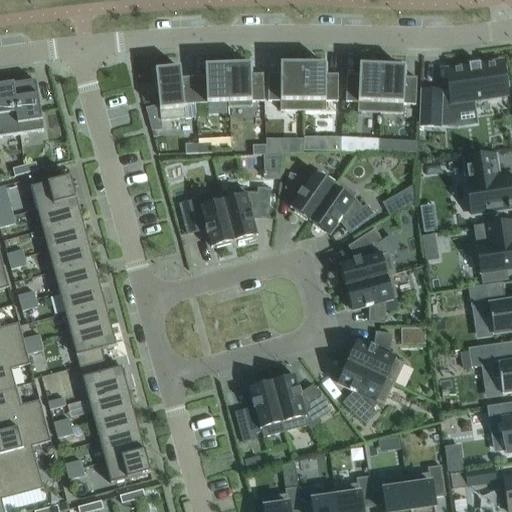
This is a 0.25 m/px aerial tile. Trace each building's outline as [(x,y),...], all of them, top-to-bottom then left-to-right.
[(442,93),(419,92),(418,127),(441,128),(441,120),(456,117),(456,113),(474,110),(473,102),(507,97),(502,63),(479,66),(479,64),(468,66),(468,68),(445,71),(449,96),(442,98),(442,93)] [(302,112),(302,65),(280,65),(280,75),(268,75),(267,102),(279,103),(279,112),(302,112)] [(325,66),(302,65),(302,112),(325,112),(325,103),(337,103),(337,76),(325,76),(325,66)] [(250,66),(227,67),(229,104),(227,104),(228,109),(251,108),(251,103),(263,102),(262,75),(250,76),(250,66)] [(229,104),(227,67),(205,67),(205,78),(193,78),(195,106),(206,105),(227,104),(229,104)] [(379,114),(382,68),(359,67),(358,77),(346,76),(345,103),(357,104),(357,113),(379,114)] [(404,68),(382,68),(379,114),(402,115),(402,106),(415,106),(416,79),(404,78),(404,68)] [(195,106),(193,78),(181,79),(180,69),(155,72),(160,122),(185,119),(183,106),(195,106)] [(43,133),(35,83),(12,86),(19,136),(43,133)] [(0,139),(19,136),(12,86),(0,87),(0,139)] [(119,117),(133,116),(132,87),(118,88),(119,117)] [(330,153),(340,153),(340,140),(330,140),(330,153)] [(497,156),(511,156),(511,143),(497,144),(497,156)] [(197,145),(184,146),(185,156),(198,155),(197,145)] [(198,155),(211,154),(210,145),(197,145),(198,155)] [(302,145),(289,145),(289,155),(302,155),(302,145)] [(378,145),(365,145),(365,155),(378,155),(378,145)] [(378,155),(391,156),(391,146),(378,145),(378,155)] [(252,147),(252,157),(264,157),(265,156),(265,147),(252,147)] [(265,156),(264,157),(264,180),(279,180),(283,156),(265,156)] [(471,216),(511,210),(511,177),(497,180),(493,157),(463,162),(471,216)] [(37,171),(35,164),(23,167),(25,174),(37,171)] [(25,174),(23,167),(12,171),(14,178),(25,174)] [(307,220),(309,222),(336,185),(335,184),(317,172),(310,181),(289,175),(284,189),(301,194),(291,209),(294,212),(293,213),(305,222),(307,220)] [(70,179),(30,189),(36,211),(76,200),(70,179)] [(336,185),(309,222),(312,224),(311,226),(324,235),(325,233),(328,235),(339,220),(349,235),(374,216),(366,206),(361,209),(354,199),(357,195),(337,181),(335,184),(336,185)] [(242,188),(220,194),(233,243),(237,242),(237,244),(252,240),(251,238),(255,237),(251,219),(268,220),(270,189),(256,188),(256,194),(244,193),(242,188)] [(233,243),(220,194),(198,200),(202,215),(182,220),(186,235),(206,230),(211,248),(215,247),(216,249),(230,245),(230,243),(233,243)] [(396,221),(426,211),(421,195),(391,205),(396,221)] [(81,221),(76,200),(36,211),(42,232),(81,221)] [(0,220),(12,218),(10,210),(0,212),(0,220)] [(12,218),(0,220),(0,229),(14,225),(12,218)] [(87,242),(81,221),(42,232),(47,253),(87,242)] [(511,222),(474,228),(478,249),(476,249),(480,275),(481,275),(483,283),(505,280),(504,272),(511,270),(511,222)] [(381,242),(374,230),(348,247),(358,262),(340,267),(341,271),(339,271),(343,286),(345,285),(346,289),(391,277),(391,278),(395,277),(388,254),(384,255),(377,245),(381,242)] [(92,262),(87,242),(47,253),(53,273),(92,262)] [(23,259),(21,251),(6,256),(8,263),(23,259)] [(26,267),(23,259),(8,263),(10,271),(26,267)] [(98,284),(92,262),(53,273),(58,294),(98,284)] [(0,290),(8,289),(3,268),(0,268),(0,290)] [(396,299),(391,278),(391,277),(346,289),(347,292),(345,293),(349,307),(351,307),(352,311),(370,306),(369,324),(384,325),(385,308),(395,309),(395,299),(396,299)] [(104,305),(98,284),(58,294),(64,315),(104,305)] [(511,301),(504,303),(502,285),(467,290),(470,309),(480,308),(483,321),(490,320),(492,336),(511,333),(511,301)] [(17,297),(19,305),(35,301),(33,293),(17,297)] [(37,309),(35,301),(19,305),(21,313),(37,309)] [(109,325),(104,305),(64,315),(70,336),(109,325)] [(0,351),(24,345),(19,327),(18,325),(0,329),(0,351)] [(115,347),(109,325),(70,336),(78,369),(104,362),(101,351),(115,347)] [(403,364),(388,358),(391,336),(376,334),(374,351),(357,343),(356,347),(354,346),(347,360),(349,361),(348,364),(393,385),(403,364)] [(38,336),(23,340),(25,348),(40,344),(38,336)] [(42,352),(40,344),(25,348),(27,356),(42,352)] [(511,393),(511,353),(511,344),(468,350),(467,350),(470,370),(489,367),(491,380),(499,379),(501,396),(511,393)] [(10,371),(29,366),(24,345),(0,351),(0,393),(15,389),(10,371)] [(107,372),(104,362),(78,369),(87,401),(127,390),(121,369),(107,372)] [(393,385),(348,364),(346,367),(344,367),(338,380),(340,381),(338,385),(355,393),(343,406),(365,426),(374,417),(370,413),(378,404),(383,406),(393,385)] [(274,382),(275,384),(271,385),(285,433),(307,427),(305,423),(316,416),(319,420),(330,413),(313,387),(298,397),(294,379),(290,380),(289,378),(274,382)] [(285,433),(271,385),(268,386),(268,384),(253,388),(253,390),(249,391),(254,410),(234,415),(242,444),(255,441),(253,436),(261,434),(262,440),(285,433)] [(0,434),(44,423),(39,402),(20,407),(15,389),(0,393),(0,434)] [(133,411),(127,390),(87,401),(93,422),(133,411)] [(62,399),(47,403),(49,411),(64,407),(62,399)] [(511,404),(486,408),(488,424),(502,422),(506,454),(511,452),(511,404)] [(138,432),(133,411),(93,422),(98,443),(138,432)] [(67,420),(52,424),(55,432),(70,428),(67,420)] [(31,448),(50,443),(44,423),(0,434),(0,465),(43,490),(31,448)] [(72,436),(70,428),(55,432),(57,440),(72,436)] [(144,453),(138,432),(98,443),(104,464),(144,453)] [(150,475),(144,453),(104,464),(110,485),(150,475)] [(64,466),(66,474),(82,470),(79,462),(64,466)] [(251,467),(255,479),(270,475),(266,463),(251,467)] [(43,490),(0,465),(0,511),(3,511),(1,501),(43,490)] [(434,511),(432,499),(445,498),(440,467),(427,469),(427,475),(405,478),(409,511),(434,511)] [(495,484),(492,469),(465,473),(467,488),(495,484)] [(84,478),(82,470),(66,474),(68,482),(84,478)] [(511,511),(511,477),(502,479),(507,511),(511,511)] [(372,508),(370,493),(371,493),(369,478),(368,478),(355,480),(356,485),(333,488),(333,492),(334,492),(336,511),(361,511),(361,510),(372,508)] [(409,511),(405,478),(381,482),(382,492),(371,493),(370,493),(372,508),(385,506),(385,511),(409,511)] [(300,511),(299,504),(300,503),(297,486),(296,487),(284,489),(285,494),(261,498),(263,511),(300,511)] [(144,499),(142,491),(130,494),(132,502),(144,499)] [(336,511),(334,492),(333,492),(310,496),(311,502),(300,503),(299,504),(300,511),(336,511)] [(132,502),(130,494),(119,498),(121,505),(132,502)] [(17,511),(20,511),(48,506),(46,497),(16,504),(17,511)] [(95,511),(102,510),(100,503),(89,506),(90,511),(95,511)]
